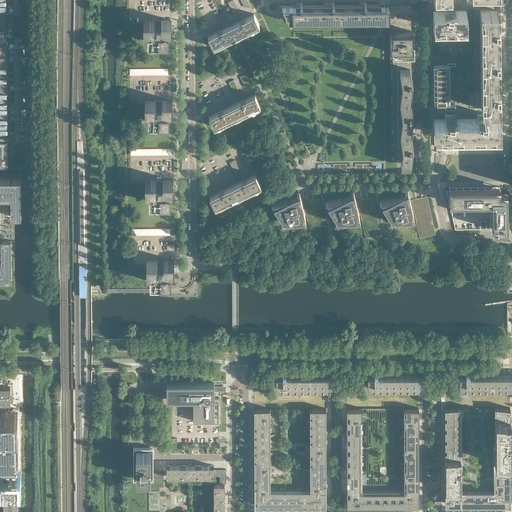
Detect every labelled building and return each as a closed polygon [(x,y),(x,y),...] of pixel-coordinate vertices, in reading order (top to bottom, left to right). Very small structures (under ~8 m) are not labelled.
[(315,21),(315,5),(302,5),(302,2),(300,2),(300,5),(296,5),(280,5),(283,11),(284,11),(286,14),(287,17),(286,18),(287,21),(286,21),(287,23),(290,22),(315,21)] [(347,21),(347,4),(334,5),(334,2),(332,2),(332,5),(328,5),(315,5),(315,21),(347,21)] [(388,19),(388,5),(383,5),(379,5),(379,4),(366,4),(366,2),(364,2),(364,4),(360,4),(347,4),(347,21),(379,21),(379,20),(383,19),(388,19)] [(413,160),(412,41),(411,3),(389,4),(389,5),(389,13),(391,160),(402,160),(402,165),(410,165),(411,160),(413,160)] [(444,10),(433,10),(433,26),(434,26),(433,26),(433,24),(438,24),(438,26),(439,26),(439,24),(444,24),(444,26),(455,26),(455,24),(460,24),(460,26),(461,26),(460,26),(460,24),(465,24),(465,26),(466,26),(466,10),(455,10),(455,8),(452,8),(452,6),(444,6),(444,10)] [(496,21),(496,10),(480,10),(480,43),(496,43),(496,32),(498,32),(498,21),(496,21)] [(237,35),(259,25),(254,13),(232,24),(208,35),(213,47),(237,35)] [(172,31),(172,27),(172,20),(161,20),(161,23),(160,23),(156,23),(155,23),(155,20),(143,21),(143,31),(147,31),(148,41),(158,41),(158,42),(169,42),(168,31),(172,31)] [(13,43),(20,43),(20,37),(13,37),(13,35),(9,35),(9,43),(13,43)] [(496,53),(496,43),(480,43),(481,75),(497,75),(497,64),(498,64),(498,53),(496,53)] [(448,65),(447,65),(433,65),(434,103),(448,103),(448,65)] [(497,86),(497,75),(481,75),(481,108),(497,108),(497,97),(499,97),(498,86),(497,86)] [(214,127),(259,105),(260,105),(255,94),(209,115),(214,127)] [(173,111),(173,106),(172,100),(162,100),(162,103),(161,103),(156,103),(157,103),(155,103),(155,100),(145,100),(145,111),(148,111),(148,121),(158,121),(158,122),(169,121),(169,111),(173,111)] [(500,134),(500,119),(500,117),(488,118),(488,116),(485,116),(485,114),(477,114),(477,118),(456,118),(456,116),(453,116),(453,114),(445,114),(445,118),(435,118),(434,118),(434,134),(500,134)] [(215,207),(260,185),(261,185),(255,174),(209,195),(215,207)] [(12,216),(20,216),(20,206),(20,198),(20,188),(20,178),(0,178),(0,282),(11,282),(11,281),(11,251),(11,244),(11,240),(2,241),(1,241),(1,263),(0,263),(0,197),(11,197),(11,216),(12,216)] [(173,191),(173,187),(173,180),(162,180),(162,183),(161,183),(157,183),(156,183),(156,180),(145,180),(145,191),(149,191),(149,201),(159,201),(159,202),(170,202),(170,191),(173,191)] [(507,229),(506,191),(500,191),(498,191),(498,189),(500,189),(500,186),(490,186),(490,189),(486,189),(486,187),(448,187),(448,188),(446,188),(450,209),(485,209),(485,208),(491,208),(492,229),(498,229),(498,228),(500,228),(500,229),(507,229)] [(414,217),(411,205),(410,206),(409,204),(411,204),(408,192),(405,194),(405,193),(404,193),(395,198),(395,197),(381,200),(390,215),(390,221),(403,218),(403,217),(410,217),(413,217),(414,217)] [(305,218),(303,207),(301,207),(301,205),(302,205),(300,193),(296,195),(287,199),(287,198),(273,202),(275,205),(281,217),(282,222),(295,219),(294,218),(302,218),(305,218)] [(359,218),(357,207),(357,206),(356,207),(355,204),(357,204),(354,193),(351,194),(350,194),(341,199),(341,198),(327,201),(329,204),(336,216),(336,218),(336,221),(336,222),(349,219),(349,218),(356,218),(359,217),(359,218)] [(436,235),(427,196),(420,198),(411,200),(420,238),(436,235)] [(381,235),(373,197),(365,199),(357,201),(365,239),(381,235)] [(327,236),(319,198),(311,199),(303,201),(311,240),(327,236)] [(157,260),(146,260),(146,271),(150,271),(150,281),(160,281),(160,282),(171,281),(171,271),(174,271),(174,260),(163,260),(163,263),(162,263),(162,262),(158,263),(157,263),(157,260)] [(330,388),(330,377),(286,377),(286,373),(282,373),(282,377),(276,377),(276,388),(330,388)] [(421,387),(421,377),(377,377),(377,373),(374,373),(374,377),(367,377),(367,388),(421,387)] [(511,387),(511,376),(469,376),(469,373),(465,373),(465,376),(459,376),(459,388),(511,387)] [(219,415),(219,407),(219,397),(214,397),(214,391),(214,390),(218,390),(218,387),(214,387),(214,386),(214,383),(214,382),(166,382),(166,384),(166,394),(167,394),(167,399),(166,399),(169,399),(169,398),(171,398),(173,398),(193,398),(193,421),(213,421),(214,424),(219,424),(219,420),(219,415)] [(0,404),(10,404),(10,393),(10,387),(0,386),(0,404)] [(510,504),(510,418),(510,407),(494,407),(494,489),(470,489),(470,490),(460,490),(460,407),(444,407),(445,504),(510,504)] [(0,500),(13,501),(19,501),(18,433),(18,409),(0,408),(0,500)] [(295,506),(325,506),(325,409),(309,409),(309,491),(280,491),(280,492),(270,492),(270,409),(254,409),(254,506),(295,506)] [(388,505),(418,505),(418,409),(402,409),(403,491),(373,491),(363,491),(363,409),(347,409),(347,506),(388,505)] [(153,473),(153,447),(133,447),(133,479),(153,479),(153,476),(154,476),(154,479),(157,479),(157,472),(154,472),(154,473),(153,473)] [(182,476),(182,465),(176,465),(176,464),(173,464),(173,465),(166,465),(166,476),(182,476)] [(198,476),(198,465),(191,465),(191,464),(188,464),(188,465),(182,465),(182,476),(198,476)] [(213,476),(213,469),(213,465),(207,465),(207,464),(204,464),(204,465),(198,465),(198,476),(213,476)] [(224,497),(224,490),(225,490),(225,488),(225,487),(224,487),(224,483),(219,483),(214,483),(214,497),(224,497)] [(225,507),(225,505),(224,505),(224,497),(214,497),(213,511),(224,511),(224,507),(225,507)]
